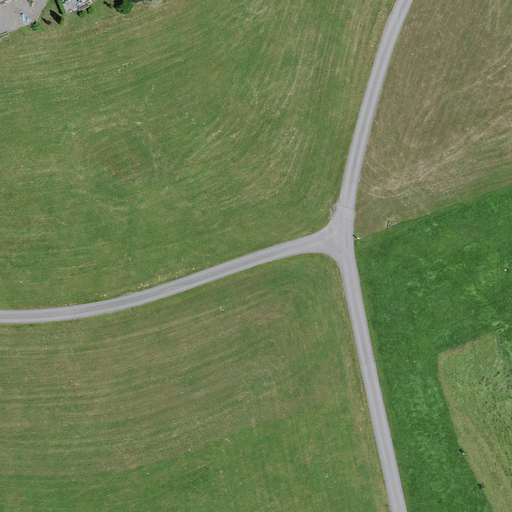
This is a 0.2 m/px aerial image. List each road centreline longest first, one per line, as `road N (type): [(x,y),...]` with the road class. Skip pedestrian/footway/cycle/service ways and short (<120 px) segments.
road 1 (unclassified): [(399,511),(342,245),(355,161),(409,0)]
road 2 (track): [(342,245),(305,247),(74,316),(0,323)]
